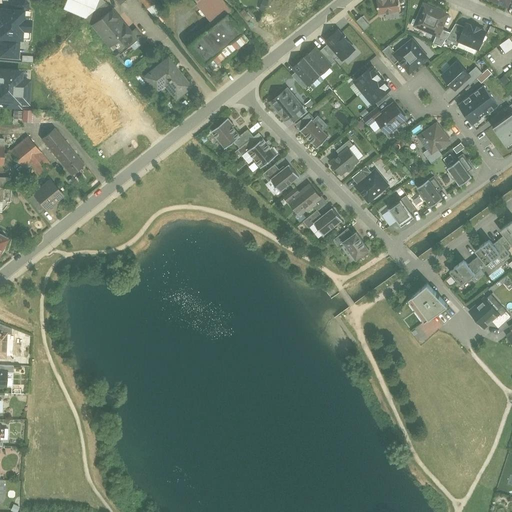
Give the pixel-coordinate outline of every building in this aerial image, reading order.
[(12,9),(0,7),(0,36),(3,37),(18,38),(22,38),(22,29),(27,29),(27,19),(23,18),(24,10),(28,7),(28,2),(26,0),(13,0),(13,1),(12,9)] [(105,1),(103,0),(66,0),(63,8),(85,17),(105,1)] [(223,0),(201,0),(199,2),(216,22),(226,13),(227,14),(232,10),(223,0)] [(260,0),(259,7),(264,9),(267,0),(260,0)] [(377,0),(380,14),(401,11),(399,0),(377,0)] [(135,27),(130,32),(106,1),(105,1),(85,17),(116,55),(141,35),(135,27)] [(448,14),(425,4),(418,20),(424,22),(422,27),(423,27),(423,28),(429,31),(430,30),(438,34),(439,34),(442,28),(448,14)] [(251,17),(244,8),(239,12),(247,21),(251,17)] [(216,22),(189,44),(210,70),(248,40),(227,14),(226,13),(216,22)] [(370,25),(363,16),(358,20),(365,29),(370,25)] [(451,32),(447,38),(459,43),(461,40),(460,40),(466,26),(457,23),(451,32)] [(477,27),(467,23),(466,26),(460,40),(461,40),(479,48),(486,31),(480,29),(481,28),(477,26),(477,27)] [(343,58),(354,49),(337,28),(326,37),(330,42),(341,55),(343,58)] [(442,28),(439,34),(438,34),(434,42),(442,46),(447,38),(451,32),(442,28)] [(511,41),(510,38),(501,44),(506,52),(511,48),(511,41)] [(127,120),(64,42),(33,68),(96,145),(127,120)] [(330,42),(324,47),(335,60),(341,55),(330,42)] [(408,42),(403,46),(403,48),(397,53),(395,54),(400,60),(410,72),(428,57),(416,43),(413,45),(410,42),(409,43),(408,42)] [(2,43),(1,43),(0,54),(0,55),(18,56),(19,44),(2,43)] [(397,53),(390,45),(383,50),(395,64),(400,60),(395,54),(397,53)] [(316,47),(305,57),(320,74),(331,64),(319,51),(316,47)] [(324,47),(319,51),(331,64),(335,60),(324,47)] [(305,57),(293,67),(297,71),(308,84),(320,74),(305,57)] [(177,70),(174,67),(175,66),(173,63),(172,64),(167,59),(146,76),(154,87),(163,80),(177,97),(190,87),(184,79),(186,78),(179,70),(177,70)] [(458,60),(443,74),(456,89),(466,79),(472,74),(469,72),(458,60)] [(353,74),(357,79),(369,69),(365,64),(353,74)] [(476,65),(469,72),(472,74),(466,79),(471,84),(477,78),(483,72),(476,65)] [(355,80),(364,91),(381,77),(372,66),(369,69),(357,79),(355,80)] [(488,68),(483,72),(477,78),(482,82),(492,73),(488,68)] [(0,98),(4,99),(18,100),(19,79),(20,71),(0,69),(0,98)] [(304,88),(308,84),(297,71),(292,75),(304,88)] [(506,74),(500,79),(504,85),(511,81),(506,74)] [(381,77),(364,91),(373,102),(375,100),(386,91),(390,88),(381,77)] [(28,79),(19,79),(18,100),(22,100),(27,101),(28,79)] [(466,80),(457,89),(460,92),(469,83),(466,80)] [(486,83),(473,92),(486,111),(499,102),(486,83)] [(285,90),(273,100),(288,118),(300,108),(285,90)] [(386,91),(375,100),(378,105),(390,95),(386,91)] [(473,92),(458,103),(471,121),(486,111),(473,92)] [(18,100),(4,99),(4,107),(22,108),(22,100),(18,100)] [(383,113),(377,118),(389,133),(407,118),(395,103),(383,113)] [(378,106),(364,117),(370,124),(377,118),(383,113),(378,106)] [(32,110),(23,109),(22,120),(31,121),(32,110)] [(22,110),(14,110),(13,118),(21,119),(22,110)] [(32,110),(31,121),(40,122),(41,111),(32,110)] [(310,112),(304,117),(309,122),(312,118),(313,119),(315,117),(310,112)] [(511,112),(510,114),(495,125),(507,142),(511,138),(511,112)] [(229,117),(213,130),(226,147),(235,140),(242,135),(241,134),(234,126),(235,125),(229,117)] [(304,117),(296,124),(302,129),(309,122),(304,117)] [(313,119),(312,118),(309,122),(302,129),(301,129),(319,147),(330,136),(319,125),(318,124),(313,119)] [(437,122),(419,136),(428,148),(432,154),(439,149),(450,140),(437,122)] [(249,128),(241,134),(242,135),(235,140),(241,147),(253,137),(255,136),(249,128)] [(58,131),(57,133),(54,129),(45,136),(48,140),(46,142),(71,173),(84,163),(58,131)] [(28,134),(10,149),(23,165),(29,159),(39,151),(41,150),(28,134)] [(241,147),(239,148),(244,154),(249,150),(249,149),(257,143),(253,137),(241,147)] [(257,143),(249,149),(249,150),(262,167),(279,154),(273,146),(271,147),(264,137),(257,143)] [(350,139),(337,150),(341,154),(349,148),(350,148),(354,144),(350,139)] [(454,146),(457,151),(465,146),(461,140),(454,146)] [(341,154),(332,161),(342,173),(347,169),(349,169),(354,166),(354,163),(359,159),(350,148),(349,148),(341,154)] [(443,154),(439,149),(432,154),(428,148),(424,152),(432,162),(443,154)] [(52,166),(39,151),(29,159),(42,174),(52,166)] [(471,162),(464,153),(458,157),(460,159),(465,165),(471,162)] [(460,159),(449,167),(451,171),(450,172),(454,178),(456,177),(461,184),(472,175),(465,165),(460,159)] [(282,170),(276,163),(264,173),(270,181),(272,179),(272,178),(282,170)] [(282,170),(272,178),(272,179),(281,191),(300,176),(290,164),(282,170)] [(373,172),(367,165),(362,170),(367,176),(373,172)] [(80,168),(67,178),(73,186),(80,180),(76,176),(82,171),(80,168)] [(359,183),(357,185),(369,201),(386,187),(381,181),(384,179),(377,169),(373,172),(367,176),(359,183)] [(367,176),(362,170),(353,177),(359,183),(367,176)] [(442,184),(435,175),(430,178),(437,187),(442,184)] [(430,178),(418,187),(431,205),(443,196),(437,187),(430,178)] [(52,179),(35,192),(47,207),(64,194),(52,179)] [(301,192),(290,201),(300,213),(307,208),(308,209),(316,203),(315,201),(321,197),(311,184),(301,192)] [(296,187),(285,196),(289,201),(290,200),(290,201),(301,192),(296,187)] [(47,207),(35,192),(27,198),(40,213),(47,207)] [(401,221),(412,213),(400,197),(389,205),(401,221)] [(323,215),(315,222),(315,223),(325,234),(343,219),(333,207),(323,215)] [(318,209),(304,220),(310,227),(315,223),(315,222),(323,215),(318,209)] [(511,220),(501,230),(505,234),(509,240),(511,243),(511,220)] [(349,227),(335,238),(340,244),(344,241),(344,240),(354,234),(349,227)] [(0,251),(8,235),(0,230),(0,251)] [(354,234),(344,240),(344,241),(356,258),(357,259),(358,258),(357,258),(370,249),(370,248),(358,232),(357,231),(357,232),(354,234)] [(505,234),(499,239),(504,244),(509,240),(505,234)] [(511,253),(504,244),(499,239),(494,243),(502,253),(498,255),(503,262),(508,258),(506,257),(511,253)] [(489,243),(487,241),(476,250),(487,264),(498,255),(502,253),(494,243),(492,240),(489,243)] [(465,259),(451,270),(462,285),(473,276),(476,273),(469,264),(465,259)] [(486,273),(474,259),(469,264),(476,273),(473,276),(477,280),(486,273)] [(428,283),(413,295),(418,302),(414,305),(421,314),(425,311),(430,318),(449,304),(428,283)] [(478,303),(470,310),(485,326),(492,320),(499,313),(497,310),(486,298),(479,304),(478,303)] [(499,313),(492,320),(499,327),(511,315),(502,305),(497,310),(499,313)] [(12,327),(0,322),(0,331),(6,332),(12,333),(12,327)]
